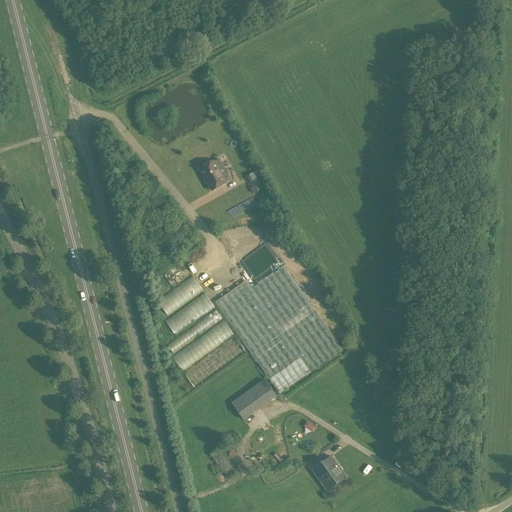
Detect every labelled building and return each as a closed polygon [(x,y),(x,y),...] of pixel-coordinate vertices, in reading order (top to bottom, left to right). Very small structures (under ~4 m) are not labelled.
[(218,169),(223,166),(219,159),(200,169),(212,191),(226,184),(225,182),(218,169)] [(256,172),(247,176),(254,192),(264,188),(256,172)] [(304,284),(303,285),(316,303),(324,297),(288,248),(281,252),(304,284)] [(342,350),(284,266),(252,289),(248,283),(217,305),(279,394),(342,350)] [(158,300),(167,313),(192,294),(189,290),(199,283),(193,274),(186,279),(179,269),(169,277),(177,287),(158,300)] [(175,334),(215,307),(206,292),(165,319),(175,334)] [(182,369),(234,334),(225,320),(172,355),(182,369)] [(244,421),(260,409),(248,391),(231,403),(244,421)] [(304,426),(314,433),(318,427),(309,420),(304,426)] [(229,480),(239,472),(220,447),(210,456),(229,480)] [(326,491),(345,477),(330,456),(311,470),(326,491)]
